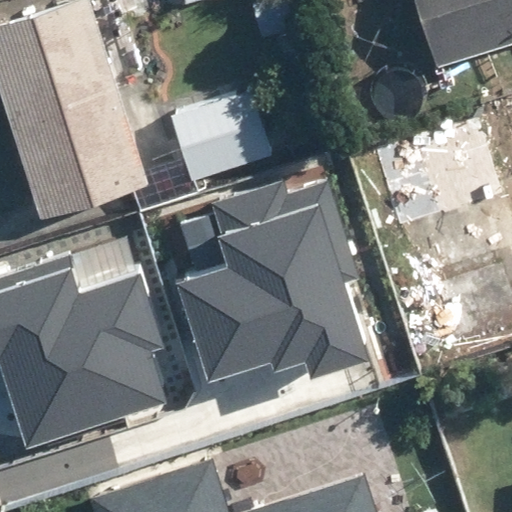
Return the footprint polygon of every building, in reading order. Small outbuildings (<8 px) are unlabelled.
[(96,0),(52,0),(0,16),(0,83),(45,227),(156,192),(96,0)] [(511,0),(419,0),(437,60),(511,38),(511,0)] [(175,105),(196,176),(278,153),(258,81),(175,105)] [(511,258),(511,110),(385,148),(427,284),(511,258)] [(237,229),(184,244),(211,339),(279,319),(291,361),(387,334),(338,160),(226,191),(237,229)] [(168,380),(120,232),(0,270),(0,369),(19,428),(168,380)] [(232,511),(213,451),(88,490),(94,511),(432,511),(428,498),(383,511),(377,511),(365,471),(232,511)]
